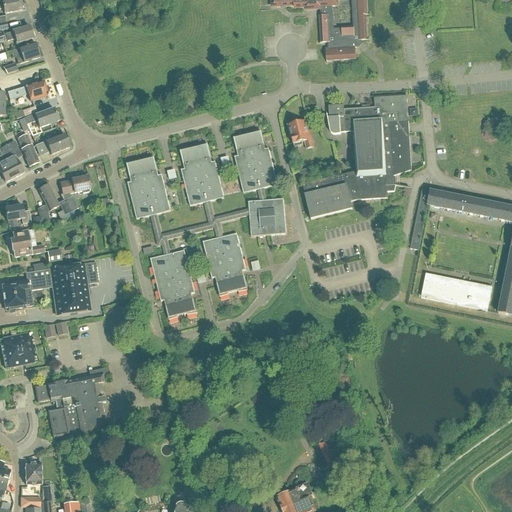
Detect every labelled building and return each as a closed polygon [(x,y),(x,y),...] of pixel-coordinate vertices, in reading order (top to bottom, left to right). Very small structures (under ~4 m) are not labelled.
[(22,12),(20,0),(15,0),(7,1),(0,2),(0,10),(3,10),(4,15),(22,12)] [(272,0),(273,7),(293,6),(293,8),(320,7),(321,17),(319,17),(320,44),(328,44),(328,50),(326,50),(326,62),(356,60),(355,47),(358,47),(360,45),(360,42),(367,42),(365,16),(367,16),(366,0),(272,0)] [(0,32),(8,31),(7,24),(0,24),(0,32)] [(33,40),(29,27),(12,32),(13,36),(11,36),(11,34),(5,35),(7,41),(14,39),(16,45),(33,40)] [(11,52),(13,59),(15,58),(18,66),(40,59),(35,44),(11,52)] [(14,65),(3,68),(7,75),(17,72),(14,65)] [(11,93),(7,94),(9,99),(9,101),(13,100),(28,96),(30,102),(48,97),(43,83),(11,93)] [(337,135),(354,134),(357,173),(302,186),(311,220),(311,221),(353,211),(351,204),(358,202),(388,200),(387,194),(394,193),(395,187),(410,190),(410,189),(395,186),(395,184),(397,184),(397,179),(394,179),(394,177),(412,172),(407,97),(375,100),(376,109),(344,111),(344,107),(329,108),(330,119),(329,119),(331,132),(331,133),(332,134),(333,134),(334,135),(335,135),(336,135),(337,135)] [(24,118),(37,114),(35,108),(22,113),(24,118)] [(58,123),(54,110),(35,117),(34,115),(24,119),(32,138),(41,134),(39,130),(58,123)] [(414,122),(416,170),(423,170),(421,122),(414,122)] [(307,130),(305,123),(289,127),(294,146),(305,143),(306,151),(314,149),(309,129),(307,130)] [(266,150),(262,132),(253,134),(253,135),(244,137),(243,136),(234,138),(239,157),(236,158),(245,195),(258,191),(261,203),(249,204),(250,211),(215,220),(211,203),(225,199),(216,163),(213,163),(208,145),(199,147),(200,148),(190,151),(190,149),(181,151),(186,170),(182,171),(191,208),(204,205),(209,226),(162,237),(157,216),(172,212),(163,176),(159,177),(155,158),(146,160),(146,161),(137,164),(136,162),(128,164),(132,183),(129,184),(138,221),(151,218),(158,249),(162,248),(165,258),(151,261),(162,304),(165,303),(169,322),(178,319),(178,318),(187,316),(188,317),(197,315),(192,296),(196,295),(185,253),(171,256),(168,242),(215,231),(217,241),(204,244),(213,281),(216,280),(221,299),(230,297),(229,295),(239,293),(239,294),(248,292),(243,274),(247,273),(238,236),(224,239),(220,226),(250,218),(252,239),(287,236),(284,201),(268,202),(264,190),(279,186),(270,149),(266,150)] [(51,156),(69,149),(64,135),(35,147),(39,156),(49,152),(51,156)] [(29,169),(39,164),(26,136),(19,139),(23,149),(21,150),(29,169)] [(5,162),(14,179),(23,174),(16,159),(21,157),(17,148),(4,156),(5,162)] [(0,173),(5,184),(14,179),(5,162),(4,156),(2,156),(0,157),(0,173)] [(227,167),(235,165),(233,157),(225,159),(227,167)] [(174,180),(182,179),(180,170),(172,172),(174,180)] [(70,182),(65,184),(60,184),(62,196),(63,196),(64,202),(58,205),(62,212),(64,217),(78,210),(72,198),(71,198),(69,195),(74,194),(82,193),(82,195),(88,193),(88,192),(89,192),(88,186),(91,186),(89,176),(79,177),(80,180),(72,181),(72,182),(70,182)] [(37,211),(41,223),(42,226),(49,224),(47,214),(59,208),(48,186),(38,191),(46,206),(37,211)] [(511,208),(430,192),(430,193),(422,191),(410,250),(418,251),(427,207),(511,223),(511,239),(510,250),(497,315),(511,318),(511,208)] [(238,198),(226,202),(230,213),(242,210),(238,198)] [(21,220),(22,225),(31,224),(29,212),(23,214),(21,207),(4,210),(7,222),(16,221),(21,220)] [(114,219),(121,218),(119,209),(112,210),(114,219)] [(62,212),(57,215),(61,222),(66,219),(64,217),(62,212)] [(36,248),(33,231),(13,235),(14,241),(11,242),(13,253),(14,253),(15,259),(44,253),(43,247),(36,248)] [(149,245),(155,244),(152,231),(147,232),(149,245)] [(142,251),(144,257),(154,254),(153,248),(142,251)] [(50,268),(62,267),(60,251),(48,253),(50,268)] [(254,263),(255,271),(263,270),(262,262),(254,263)] [(15,310),(25,308),(33,307),(30,292),(47,289),(52,288),(56,317),(90,311),(86,285),(97,284),(94,264),(84,266),(46,271),(44,272),(33,273),(25,275),(26,283),(2,286),(6,311),(8,311),(9,312),(10,312),(11,312),(12,312),(13,312),(14,312),(14,311),(15,311),(15,310)] [(421,300),(488,313),(492,289),(426,276),(421,300)] [(59,337),(68,336),(66,324),(57,326),(59,337)] [(47,339),(56,338),(54,326),(45,328),(47,339)] [(29,340),(28,335),(3,340),(4,345),(1,346),(4,365),(8,364),(9,370),(34,365),(33,359),(36,358),(32,339),(29,340)] [(97,385),(104,384),(102,376),(109,375),(108,369),(89,373),(90,378),(58,384),(58,383),(34,388),(37,405),(49,402),(50,404),(55,403),(56,410),(47,412),(50,428),(53,440),(62,438),(63,441),(84,437),(84,435),(87,437),(99,434),(100,432),(102,433),(106,432),(101,405),(105,404),(104,399),(100,399),(97,385)] [(120,386),(105,389),(106,398),(122,395),(120,386)] [(327,450),(316,454),(323,471),(334,466),(327,450)] [(0,492),(5,493),(8,481),(10,472),(2,470),(3,465),(0,464),(0,492)] [(25,487),(41,486),(41,465),(24,466),(25,487)] [(315,511),(309,497),(312,496),(307,485),(276,498),(282,511),(315,511)] [(40,510),(40,501),(21,500),(20,509),(40,510)] [(81,511),(90,511),(89,501),(79,503),(81,511)] [(47,503),(47,511),(58,511),(58,503),(47,503)] [(79,511),(79,503),(63,506),(64,511),(79,511)]
